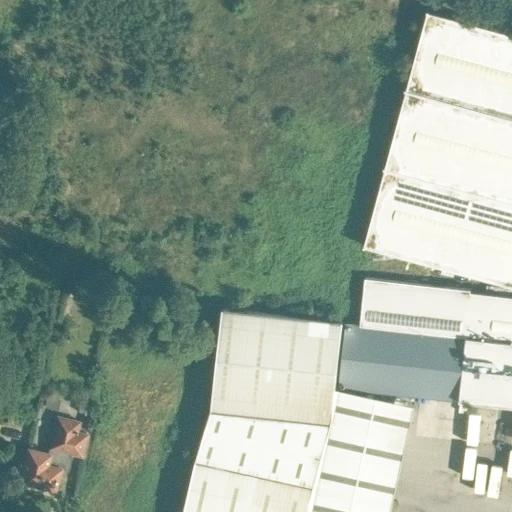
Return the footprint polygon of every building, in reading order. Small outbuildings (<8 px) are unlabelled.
[(511,115),(511,31),(428,9),(407,87),(511,115)] [(511,199),(511,115),(407,87),(385,166),(511,199)] [(511,284),(511,199),(385,166),(364,244),(511,284)] [(511,296),(471,292),(471,288),(366,277),(361,324),(347,322),(338,382),(459,397),(511,403),(511,296)] [(308,511),(314,485),(332,420),(343,320),(223,308),(213,407),(197,459),(185,511),(308,511)] [(45,396),(43,407),(57,410),(59,399),(45,396)] [(80,403),(78,411),(85,412),(87,404),(80,403)] [(82,456),(87,433),(77,431),(79,421),(78,421),(78,423),(57,417),(58,416),(57,415),(48,453),(28,448),(24,464),(21,463),(19,472),(22,472),(20,481),(55,489),(60,468),(68,470),(72,453),(82,456)]
